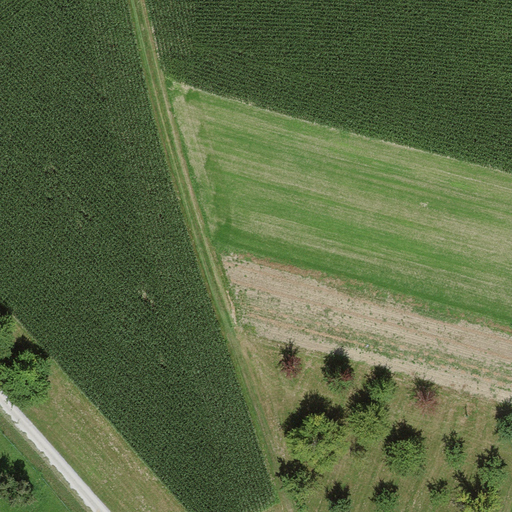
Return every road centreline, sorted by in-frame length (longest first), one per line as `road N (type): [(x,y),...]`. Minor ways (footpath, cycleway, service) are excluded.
road 1 (track): [(130,0),(192,235),(289,511)]
road 2 (track): [(0,401),(99,511)]
